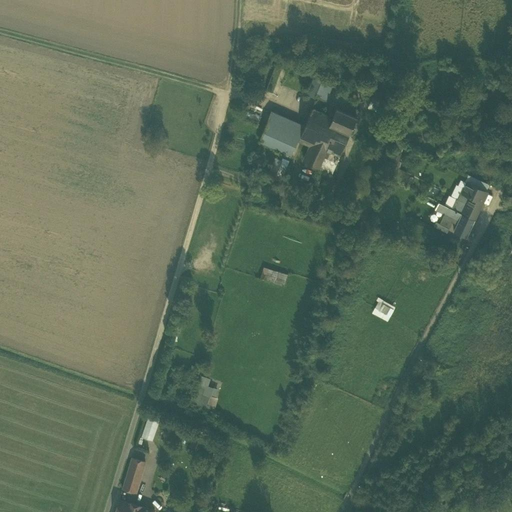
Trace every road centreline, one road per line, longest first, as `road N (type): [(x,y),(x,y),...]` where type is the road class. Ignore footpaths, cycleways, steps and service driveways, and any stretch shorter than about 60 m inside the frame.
road 1 (residential): [(107,511),(230,90)]
road 2 (residential): [(341,511),(478,234)]
road 3 (track): [(0,30),(230,90)]
